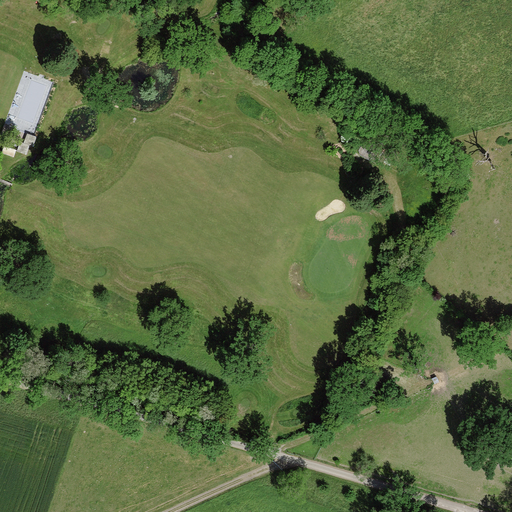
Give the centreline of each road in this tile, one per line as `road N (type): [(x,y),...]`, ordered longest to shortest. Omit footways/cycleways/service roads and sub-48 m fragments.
road 1 (track): [(0,376),(472,511)]
road 2 (track): [(114,0),(130,20),(203,50),(232,84),(296,128),(355,153),(369,123)]
road 3 (track): [(271,453),(428,383)]
road 4 (track): [(293,460),(170,511)]
